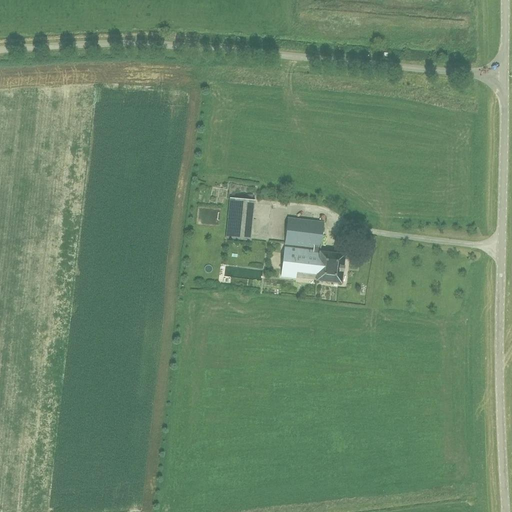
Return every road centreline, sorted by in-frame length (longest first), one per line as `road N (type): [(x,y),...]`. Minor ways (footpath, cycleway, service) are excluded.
road 1 (unclassified): [(0,49),(132,43),(504,79)]
road 2 (tertiary): [(505,511),(498,364),(504,79)]
